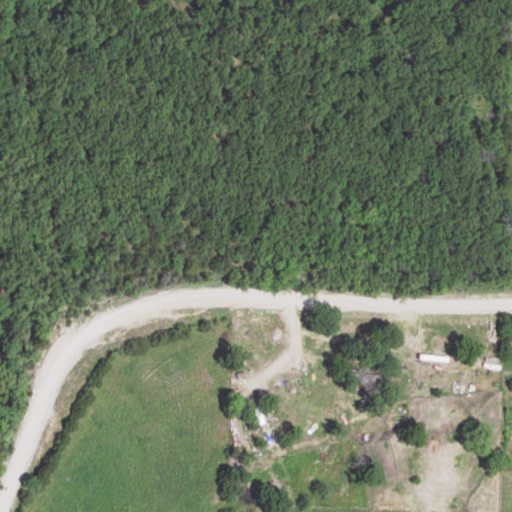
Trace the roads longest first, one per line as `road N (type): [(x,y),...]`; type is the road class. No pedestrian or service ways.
road 1 (residential): [(167,307),(249,300),(511,305)]
road 2 (residential): [(7,511),(71,347),(111,322),(167,307)]
